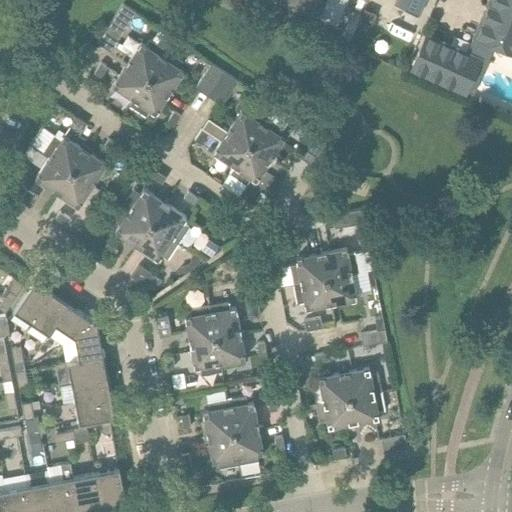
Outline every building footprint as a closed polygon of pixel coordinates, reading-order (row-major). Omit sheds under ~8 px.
[(286,0),(310,10),(313,0),(286,0)] [(382,0),(380,5),(419,21),(428,0),(382,0)] [(511,0),(489,0),(475,35),(511,50),(511,0)] [(108,29),(121,37),(137,13),(124,5),(108,29)] [(359,23),(369,27),(374,17),(363,12),(359,23)] [(412,68),(455,87),(469,56),(426,37),(412,68)] [(126,64),(148,78),(166,50),(150,40),(146,46),(141,43),(126,64)] [(148,78),(169,92),(183,71),(178,68),(183,61),(166,50),(148,78)] [(95,73),(101,77),(107,67),(102,63),(95,73)] [(195,88),(209,97),(226,72),(212,63),(195,88)] [(112,85),(134,100),(148,78),(126,64),(112,85)] [(209,97),(222,106),(239,81),(226,72),(209,97)] [(142,114),(146,108),(155,114),(169,92),(148,78),(134,100),(130,105),(142,114)] [(227,131),(249,145),(267,118),(251,107),(247,113),(241,110),(227,131)] [(167,122),(173,126),(179,116),(174,112),(167,122)] [(81,131),(85,124),(73,117),(68,123),(81,131)] [(249,145),(270,160),(284,138),(279,135),(283,129),(267,118),(249,145)] [(195,140),(202,145),(209,135),(202,131),(195,140)] [(213,153),(234,167),(249,145),(227,131),(213,153)] [(300,155),(311,163),(327,139),(316,132),(300,155)] [(49,157),(71,171),(85,150),(64,135),(60,141),(54,137),(43,153),(49,157)] [(115,152),(119,145),(109,138),(104,145),(115,152)] [(245,186),(251,178),(256,181),(270,160),(249,145),(234,167),(229,175),(245,186)] [(71,171),(92,185),(106,164),(85,150),(71,171)] [(35,178),(56,192),(71,171),(49,157),(35,178)] [(162,184),(166,177),(156,170),(152,177),(162,184)] [(71,171),(56,192),(78,207),(92,185),(71,171)] [(264,195),(271,200),(282,183),(275,179),(264,195)] [(123,205),(151,224),(165,203),(143,189),(140,194),(133,189),(123,205)] [(34,203),(38,198),(28,191),(24,196),(34,203)] [(194,205),(198,199),(188,192),(184,199),(194,205)] [(190,227),(183,222),(186,217),(165,203),(151,224),(172,238),(175,234),(182,238),(190,227)] [(115,231),(136,246),(151,224),(123,205),(112,222),(118,226),(115,231)] [(335,228),(365,223),(362,209),(332,214),(335,228)] [(66,224),(69,219),(60,213),(57,219),(66,224)] [(158,260),(162,253),(169,258),(179,242),(172,238),(151,224),(136,246),(158,260)] [(294,243),(306,241),(305,235),(293,237),(294,243)] [(114,257),(118,250),(107,243),(103,250),(114,257)] [(326,279),(351,275),(360,273),(356,253),(348,255),(347,249),(321,253),(326,279)] [(295,285),(326,279),(321,253),(296,258),(297,264),(291,265),(295,285)] [(136,271),(146,278),(151,271),(140,265),(136,271)] [(326,279),(331,304),(356,299),(351,275),(326,279)] [(17,296),(19,292),(24,285),(13,278),(3,294),(6,296),(9,291),(17,296)] [(306,309),(331,304),(326,279),(295,285),(298,303),(304,302),(306,309)] [(14,311),(31,322),(51,292),(34,281),(14,311)] [(2,301),(10,306),(17,296),(9,291),(6,296),(2,301)] [(49,334),(56,325),(70,305),(51,292),(31,322),(49,334)] [(249,318),(260,316),(257,296),(246,298),(249,318)] [(0,304),(0,310),(5,314),(10,306),(2,301),(0,304)] [(216,337),(240,333),(236,308),(229,309),(228,301),(209,305),(210,312),(216,337)] [(74,337),(96,323),(70,305),(56,325),(74,337)] [(190,342),(216,337),(210,312),(185,317),(190,342)] [(377,330),(384,329),(382,317),(374,319),(377,330)] [(3,336),(9,335),(6,318),(0,319),(0,322),(1,328),(3,336)] [(311,330),(322,328),(320,322),(310,323),(311,330)] [(79,360),(103,356),(96,323),(74,337),(79,360)] [(160,336),(167,335),(165,323),(158,325),(160,336)] [(379,343),(387,342),(384,329),(377,330),(362,333),(365,346),(379,343)] [(216,337),(222,363),(245,358),(240,333),(216,337)] [(224,370),(222,363),(216,337),(190,342),(194,368),(201,366),(203,374),(224,370)] [(259,354),(266,353),(265,341),(258,342),(259,354)] [(13,356),(22,354),(20,346),(11,348),(13,356)] [(314,355),(316,363),(328,361),(327,353),(314,355)] [(14,364),(23,362),(22,354),(13,356),(14,364)] [(71,381),(106,376),(103,356),(79,360),(67,362),(55,365),(59,383),(71,381)] [(166,370),(173,369),(171,357),(163,359),(166,370)] [(0,368),(0,370),(9,369),(7,360),(0,361),(0,368)] [(348,398),(374,393),(381,392),(378,373),(370,374),(369,368),(344,373),(348,398)] [(17,380),(26,378),(25,370),(16,372),(17,380)] [(323,402),(348,398),(344,373),(318,377),(323,402)] [(75,403),(110,396),(106,376),(71,381),(75,403)] [(18,388),(28,386),(26,378),(17,380),(18,388)] [(6,402),(15,400),(13,392),(5,393),(6,402)] [(348,398),(353,423),(378,418),(374,393),(348,398)] [(78,424),(114,417),(110,396),(75,403),(78,424)] [(233,432),(258,427),(253,402),(236,405),(234,397),(226,399),(233,432)] [(270,412),(277,411),(275,398),(268,399),(270,412)] [(328,428),(353,423),(348,398),(323,402),(316,404),(319,423),(327,422),(328,428)] [(207,437),(233,432),(226,399),(208,402),(209,410),(203,411),(207,437)] [(8,410),(16,409),(15,400),(6,402),(8,410)] [(23,412),(32,410),(31,402),(21,404),(23,412)] [(27,434),(40,431),(38,417),(33,418),(32,410),(23,412),(27,434)] [(183,427),(191,426),(190,414),(181,415),(183,427)] [(103,434),(112,433),(110,424),(101,425),(103,434)] [(12,437),(22,436),(20,427),(11,429),(12,437)] [(233,432),(237,457),(263,453),(258,427),(233,432)] [(87,428),(72,431),(74,439),(75,444),(89,441),(87,428)] [(11,429),(1,430),(2,439),(12,437),(11,429)] [(66,441),(74,439),(72,431),(64,433),(66,441)] [(239,465),(237,457),(233,432),(207,437),(212,462),(218,461),(220,468),(239,465)] [(56,434),(57,443),(66,441),(64,433),(56,434)] [(277,449),(284,448),(282,436),(275,438),(277,449)] [(399,450),(407,449),(405,436),(397,438),(399,450)] [(333,457),(346,455),(345,447),(332,449),(333,457)] [(184,467),(192,466),(189,454),(182,456),(184,467)] [(101,505),(124,501),(118,469),(95,473),(101,505)] [(79,509),(101,505),(95,473),(73,478),(79,509)] [(55,511),(64,511),(79,509),(73,478),(50,482),(55,511)] [(32,511),(55,511),(50,482),(27,486),(32,511)] [(8,511),(32,511),(27,486),(5,490),(8,511)] [(0,511),(8,511),(5,490),(0,491),(0,511)]
